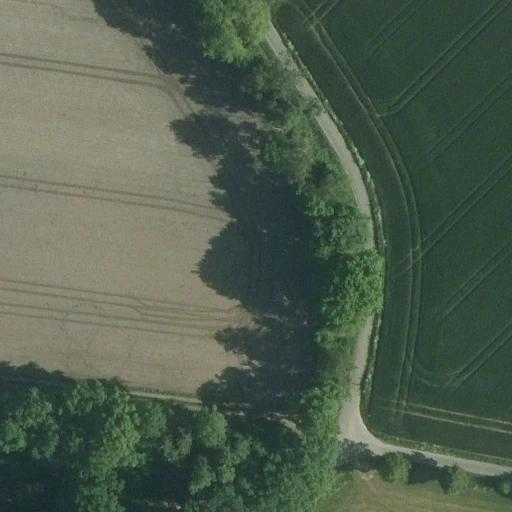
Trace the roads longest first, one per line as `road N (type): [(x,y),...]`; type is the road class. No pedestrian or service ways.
road 1 (unclassified): [(247,0),(344,156),(367,224),(366,327),(348,444)]
road 2 (unclassified): [(511,475),(348,444)]
